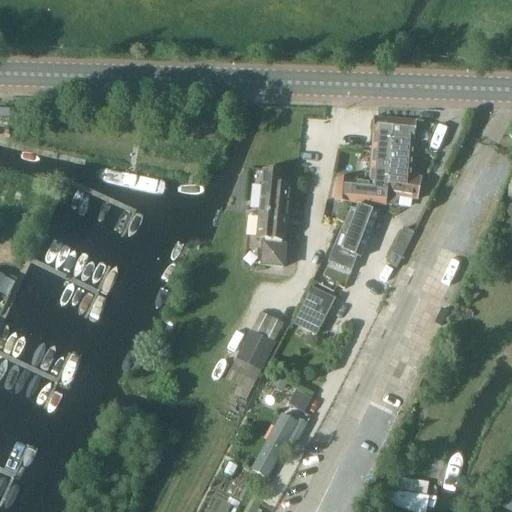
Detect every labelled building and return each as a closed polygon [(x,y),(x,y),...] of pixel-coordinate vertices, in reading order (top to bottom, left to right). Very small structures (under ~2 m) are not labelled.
[(417,169),(419,147),(416,146),(418,120),(375,117),(374,133),(375,133),(371,181),(353,180),(353,179),(337,178),(335,201),(394,206),(400,199),(401,196),(418,200),(422,179),(413,177),(413,169),(417,169)] [(289,214),(292,185),(283,185),(284,172),(265,170),(261,211),(289,214)] [(339,234),(328,263),(351,272),(357,257),(361,258),(379,213),(359,205),(357,210),(351,208),(339,234)] [(286,242),(289,214),(261,211),(258,238),(267,239),(266,244),(265,244),(263,266),(284,268),(286,246),(285,246),(286,242)] [(398,267),(416,231),(406,226),(387,261),(398,267)] [(313,307),(302,328),(316,335),(334,299),(321,292),(319,296),(309,291),(303,303),(313,307)] [(250,332),(236,360),(262,373),(276,344),(250,332)] [(304,415),(312,400),(296,391),(288,405),(304,415)] [(300,440),(306,428),(283,415),(253,470),(269,478),(292,436),(300,440)]
